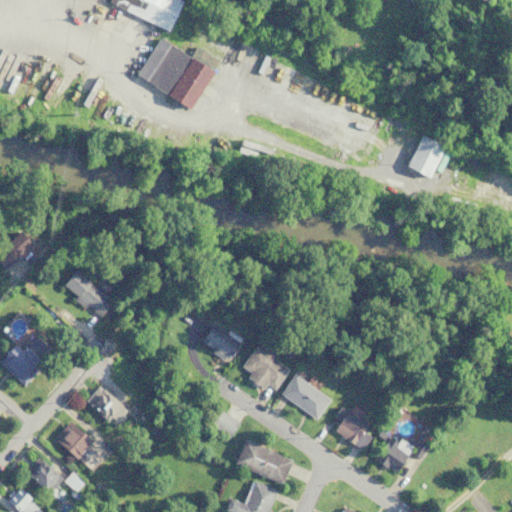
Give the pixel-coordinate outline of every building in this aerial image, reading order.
[(105,0),(179,0),(165,29),(105,0)] [(132,72),(184,107),(209,71),(157,35),(132,72)] [(402,165),(419,132),(440,144),(424,176),(402,165)] [(0,243),(0,262),(5,267),(27,243),(12,230),(0,243)] [(61,282),(75,295),(71,299),(92,317),(110,298),(75,266),(61,282)] [(196,339),(223,360),(237,341),(210,321),(196,339)] [(0,345),(0,367),(21,385),(49,352),(34,340),(22,354),(5,340),(0,345)] [(237,363),(251,343),(285,368),(272,387),(237,363)] [(277,391),(290,374),(326,400),(313,418),(277,391)] [(94,382),(79,398),(103,421),(108,416),(112,420),(123,409),(94,382)] [(330,414),(336,418),(330,428),(359,445),(371,425),(336,404),(330,414)] [(216,407),(236,421),(226,435),(206,422),(216,407)] [(141,425),(153,413),(168,427),(157,440),(141,425)] [(65,418),(88,438),(83,444),(99,457),(88,471),(48,438),(65,418)] [(409,449),(418,455),(426,444),(417,438),(409,449)] [(231,462),(281,482),(290,460),(240,439),(231,462)] [(372,455),(385,439),(404,455),(392,470),(372,455)] [(34,456),(60,479),(48,494),(21,471),(34,456)] [(61,481),(70,470),(84,482),(74,492),(61,481)] [(247,478),(273,489),(264,510),(268,511),(232,511),(223,508),(228,496),(238,500),(247,478)] [(2,499),(16,511),(18,511),(30,498),(14,485),(2,499)] [(113,504),(120,497),(125,501),(119,508),(113,504)]
